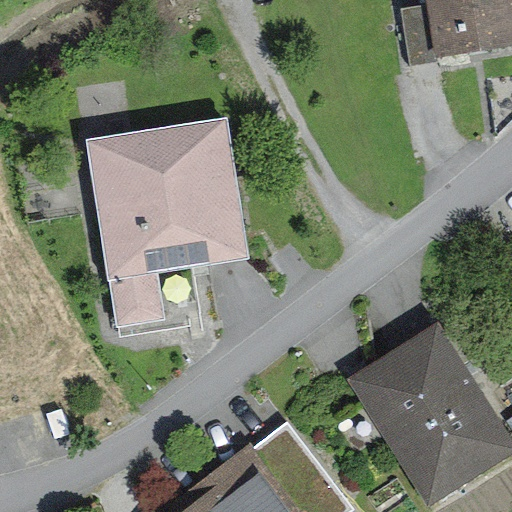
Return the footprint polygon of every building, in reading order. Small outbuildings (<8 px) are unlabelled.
[(511,0),(430,0),(438,52),(511,41),(511,0)] [(89,143),(110,277),(186,265),(243,256),(222,122),(89,143)] [(118,332),(195,321),(186,265),(110,277),(118,332)] [(437,326),(351,376),(424,499),(510,449),(437,326)] [(294,511),(254,460),(185,511),(294,511)]
